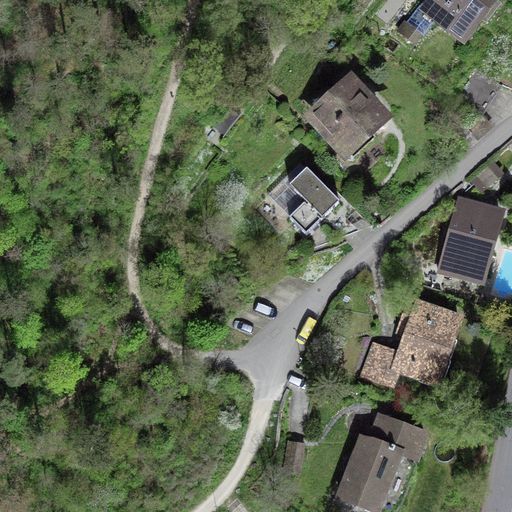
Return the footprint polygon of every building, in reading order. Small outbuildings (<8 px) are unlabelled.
[(463,37),(492,0),(434,0),(432,3),(427,0),(423,0),(399,32),(413,43),(420,33),(423,36),(438,18),(463,37)] [(474,67),(454,96),(481,115),(501,85),(474,67)] [(347,84),(314,116),(354,157),(374,137),(368,130),(374,125),(376,127),(380,122),(380,116),(377,113),(374,113),(364,102),(370,96),(360,86),(354,91),(347,84)] [(452,113),(440,123),(459,144),(470,134),(452,113)] [(340,236),(370,226),(343,199),(339,203),(306,169),(290,185),(306,202),(289,218),(306,235),(323,218),(340,236)] [(499,213),(459,202),(440,271),(480,283),(499,213)] [(436,381),(458,321),(408,302),(397,331),(406,334),(399,353),(394,365),(398,367),(436,381)] [(391,386),(398,367),(394,365),(399,353),(375,344),(363,376),(391,386)] [(363,438),(340,498),(374,511),(398,452),(414,458),(423,433),(381,417),(372,441),(363,438)] [(303,444),(288,442),(284,471),(299,473),(303,444)]
